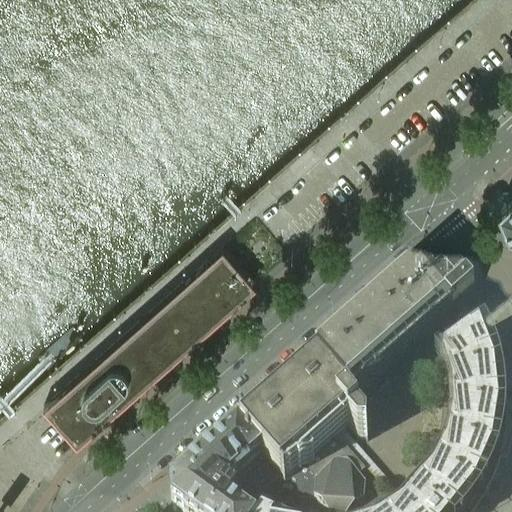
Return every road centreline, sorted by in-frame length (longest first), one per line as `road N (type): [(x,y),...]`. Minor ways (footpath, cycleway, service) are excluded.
road 1 (tertiary): [(70,511),(427,196)]
road 2 (tertiary): [(511,109),(437,169),(427,196)]
